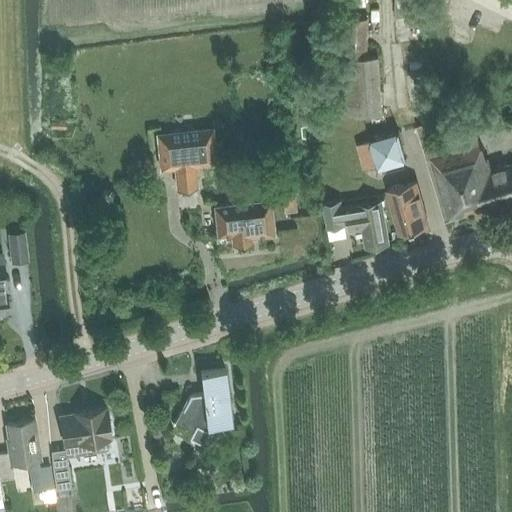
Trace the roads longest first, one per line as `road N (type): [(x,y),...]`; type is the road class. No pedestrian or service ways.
road 1 (tertiary): [(0,388),(511,232)]
road 2 (track): [(17,158),(58,193),(84,363)]
